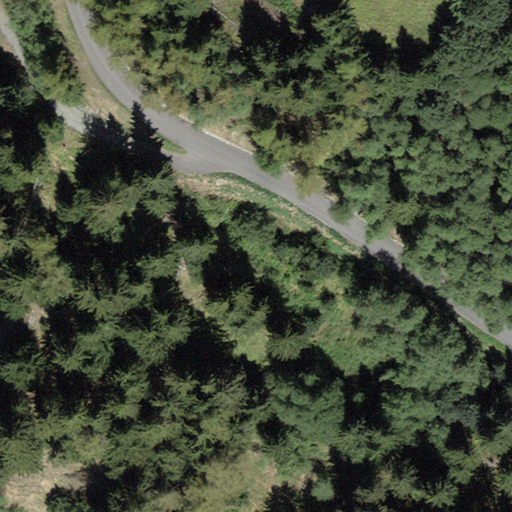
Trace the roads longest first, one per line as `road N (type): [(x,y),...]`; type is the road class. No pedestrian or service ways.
road 1 (unclassified): [(511,337),(304,194),(155,114),(125,86),(71,0)]
road 2 (track): [(224,154),(165,155),(84,118),(64,105),(0,20)]
